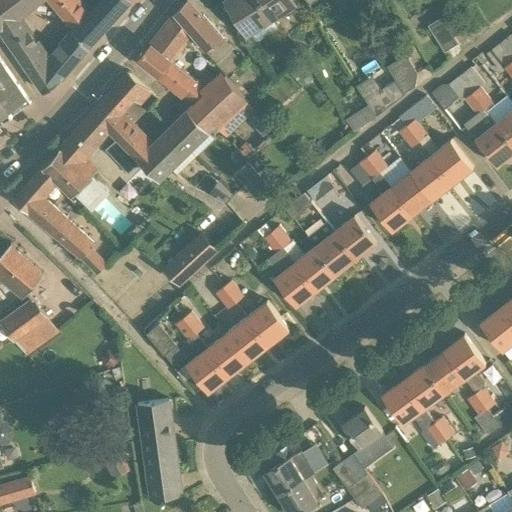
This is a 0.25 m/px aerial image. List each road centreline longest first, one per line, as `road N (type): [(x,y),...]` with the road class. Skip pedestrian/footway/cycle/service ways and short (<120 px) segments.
road 1 (residential): [(130,329),(511,21)]
road 2 (residential): [(243,511),(218,460),(224,426),(511,210)]
road 3 (residential): [(0,177),(167,0)]
road 4 (residential): [(130,329),(0,202)]
